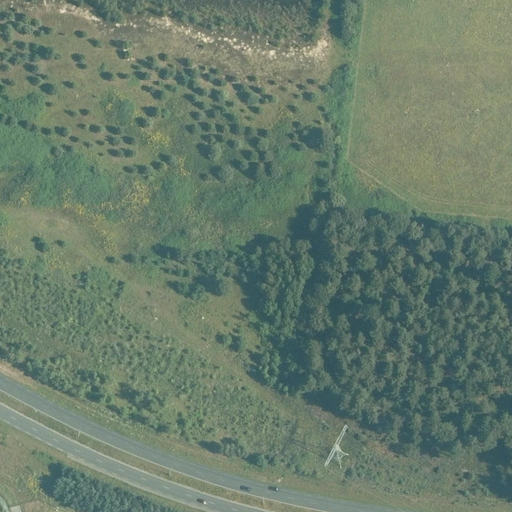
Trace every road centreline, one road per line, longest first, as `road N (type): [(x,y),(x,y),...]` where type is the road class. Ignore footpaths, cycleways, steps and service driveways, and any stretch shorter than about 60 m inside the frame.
road 1 (primary): [(376,511),(224,479),(135,449),(0,381)]
road 2 (primary): [(0,418),(223,511)]
